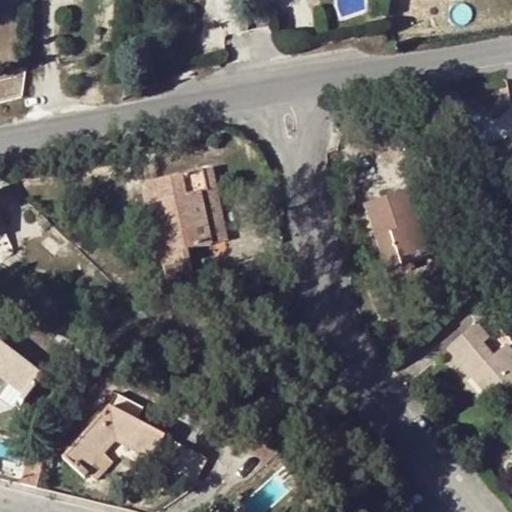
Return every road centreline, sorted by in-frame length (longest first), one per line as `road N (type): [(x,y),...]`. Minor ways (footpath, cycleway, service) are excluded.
road 1 (residential): [(476,511),(346,346),(278,91)]
road 2 (tertiary): [(0,144),(278,91)]
road 3 (tertiary): [(278,91),(511,47)]
